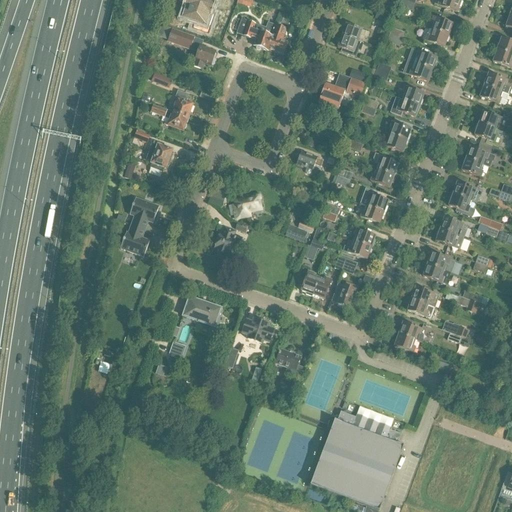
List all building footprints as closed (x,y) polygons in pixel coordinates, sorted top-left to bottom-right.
[(189,0),(189,1),(211,9),(213,0),(189,0)] [(441,0),(441,1),(439,1),(437,6),(457,14),(461,2),(455,0),(441,0)] [(189,1),(183,17),(205,24),(211,9),(189,1)] [(400,8),(412,12),(415,5),(403,1),(400,8)] [(375,19),(389,24),(392,16),(378,11),(375,19)] [(269,45),(276,26),(268,23),(266,28),(245,21),(243,18),(242,18),(236,34),(257,41),(255,48),(256,48),(256,50),(259,51),(261,50),(268,52),(268,51),(268,52),(271,45),(269,45)] [(448,37),(450,38),(453,32),(451,31),(453,26),(433,19),(432,21),(431,20),(427,22),(425,29),(430,31),(448,37)] [(271,45),(268,52),(283,57),(283,56),(285,56),(286,54),(287,52),(286,49),(287,45),(289,45),(290,41),(282,39),(283,36),(284,37),(287,30),(276,26),(269,45),(271,45)] [(346,26),(342,37),(363,44),(365,38),(368,39),(370,34),(346,26)] [(191,38),(161,28),(158,37),(168,40),(167,43),(198,54),(196,61),(195,61),(193,67),(202,70),(204,65),(210,67),(211,66),(212,66),(214,65),(215,62),(213,59),(215,53),(201,48),(203,42),(192,38),(191,38)] [(404,33),(392,29),(390,36),(402,40),(404,33)] [(426,36),(424,42),(444,49),(446,44),(448,45),(450,38),(448,37),(430,31),(428,37),(426,36)] [(387,43),(399,48),(402,40),(390,36),(387,43)] [(342,50),(341,51),(341,53),(356,59),(359,52),(360,53),(363,44),(362,44),(363,44),(342,37),(338,48),(342,50)] [(511,43),(501,40),(496,51),(511,56),(511,43)] [(511,56),(496,51),(492,63),(511,70),(511,56)] [(414,53),(411,64),(414,65),(435,72),(437,66),(435,65),(437,60),(417,53),(417,54),(414,53)] [(391,69),(379,64),(376,72),(389,76),(391,69)] [(435,72),(414,65),(412,71),(411,70),(409,76),(428,83),(430,78),(432,79),(435,72)] [(355,71),(352,79),(362,83),(365,75),(355,71)] [(374,78),(386,83),(389,76),(376,72),(374,78)] [(488,75),(484,87),(508,95),(511,83),(511,82),(496,77),(496,78),(488,75)] [(158,76),(155,84),(169,89),(172,81),(158,76)] [(365,85),(349,79),(339,76),(334,89),(325,86),(319,104),(339,111),(345,93),(346,93),(346,95),(359,100),(365,85)] [(479,98),(499,106),(500,104),(505,106),(508,96),(508,95),(484,87),(479,98)] [(404,88),(402,94),(404,95),(401,100),(422,108),(424,101),(422,101),(424,96),(404,88)] [(175,99),(177,100),(173,113),(188,119),(193,105),(186,103),(189,96),(178,92),(175,99)] [(155,100),(151,99),(151,97),(144,94),(141,101),(149,104),(148,105),(153,106),(165,111),(168,105),(156,100),(155,100)] [(379,104),(366,100),(364,107),(376,111),(379,104)] [(398,106),(396,111),(416,119),(417,114),(419,114),(422,108),(401,100),(399,106),(398,106)] [(183,132),(184,129),(185,130),(186,128),(187,125),(185,125),(188,119),(173,113),(165,111),(153,106),(150,114),(170,121),(168,126),(183,132)] [(361,114),(373,118),(376,111),(364,107),(361,114)] [(502,120),(483,113),(478,125),(497,131),(499,125),(500,126),(502,120)] [(391,124),(389,129),(391,130),(388,136),(409,143),(411,137),(409,136),(411,131),(391,124)] [(497,131),(478,125),(474,136),(494,144),(496,138),(495,137),(497,131)] [(147,144),(150,137),(136,133),(134,139),(147,144)] [(366,139),(353,135),(351,142),(363,146),(366,139)] [(385,141),(383,147),(403,154),(405,149),(406,150),(409,143),(388,136),(386,142),(385,141)] [(348,149),(361,154),(363,146),(351,142),(348,149)] [(151,169),(162,173),(164,170),(166,170),(172,152),(158,147),(151,145),(146,160),(150,162),(149,164),(152,165),(151,169)] [(484,167),(490,169),(492,163),(493,163),(495,157),(489,155),(470,148),(465,160),(484,167)] [(307,169),(305,172),(306,175),(309,176),(311,175),(313,171),(315,166),(321,169),(323,162),(317,159),(301,153),(297,165),(307,169)] [(378,165),(376,171),(396,178),(398,172),(396,171),(398,166),(391,164),(392,161),(375,154),(373,160),(374,163),(378,165)] [(327,164),(329,165),(328,169),(333,171),(335,167),(337,168),(339,162),(329,158),(327,164)] [(484,167),(465,160),(461,172),(481,179),(483,173),(482,173),(484,167)] [(128,165),(124,179),(131,181),(135,167),(128,165)] [(334,176),(338,177),(350,182),(353,175),(341,170),(340,173),(336,171),(334,176)] [(372,176),(370,182),(390,189),(392,184),(393,185),(396,178),(376,171),(373,177),(372,176)] [(335,184),(348,189),(350,182),(338,177),(335,184)] [(471,202),(477,204),(479,198),(480,198),(482,192),(475,190),(457,183),(452,195),(471,202)] [(511,188),(503,186),(501,193),(511,197),(511,188)] [(489,195),(498,199),(498,200),(511,205),(511,200),(511,197),(501,193),(491,190),(489,195)] [(363,199),(368,201),(366,207),(384,214),(388,203),(365,194),(363,199)] [(233,207),(235,216),(236,216),(237,217),(261,212),(259,201),(260,201),(260,200),(260,197),(260,196),(258,195),(256,196),(255,197),(254,198),(234,202),(235,206),(233,207)] [(471,202),(452,195),(448,207),(468,214),(470,208),(469,208),(471,202)] [(134,218),(131,226),(145,231),(148,223),(153,224),(159,208),(135,200),(130,216),(134,218)] [(325,212),(337,217),(340,210),(328,205),(325,212)] [(363,213),(362,213),(360,218),(380,226),(384,214),(366,207),(363,213)] [(322,220),(335,224),(337,217),(325,212),(322,220)] [(480,217),(478,225),(488,228),(491,221),(480,217)] [(464,226),(444,219),(439,231),(463,240),(468,228),(464,226)] [(503,226),(491,221),(488,228),(500,233),(503,226)] [(235,231),(245,235),(248,227),(237,223),(235,231)] [(298,229),(305,232),(307,226),(300,223),(298,229)] [(145,231),(131,226),(128,234),(126,234),(120,250),(144,258),(150,242),(142,239),(145,231)] [(289,239),(302,244),(303,243),(305,244),(308,235),(311,236),(312,231),(307,229),(306,232),(293,228),(289,239)] [(500,233),(488,228),(487,231),(479,228),(478,232),(486,235),(485,235),(506,243),(507,243),(511,244),(511,238),(508,238),(509,236),(500,233)] [(214,249),(217,250),(215,257),(224,261),(227,254),(230,255),(234,243),(240,246),(243,239),(235,236),(236,234),(225,230),(222,239),(218,237),(214,249)] [(312,240),(313,240),(310,247),(323,252),(325,244),(318,242),(322,232),(316,230),(312,240)] [(353,236),(355,237),(353,243),(371,249),(375,238),(355,230),(353,236)] [(439,231),(435,242),(455,250),(459,251),(463,240),(439,231)] [(349,248),(345,247),(343,252),(367,261),(371,249),(353,243),(351,248),(350,248),(349,248)] [(323,252),(310,247),(306,259),(313,262),(318,250),(322,252),(323,252)] [(451,261),(431,254),(427,266),(451,275),(455,263),(451,262),(451,261)] [(341,272),(345,260),(338,257),(334,269),(341,272)] [(478,257),(475,264),(487,268),(490,269),(493,262),(490,261),(478,257)] [(353,276),(357,264),(345,260),(341,272),(353,276)] [(475,264),(472,271),(485,275),(487,268),(475,264)] [(427,266),(422,278),(448,287),(449,282),(448,281),(451,275),(427,266)] [(308,273),(301,292),(306,294),(305,296),(312,298),(319,278),(313,276),(314,275),(308,273)] [(325,280),(319,278),(312,298),(318,300),(319,299),(324,301),(331,281),(326,279),(325,280)] [(338,307),(343,309),(343,308),(349,310),(355,292),(351,290),(350,291),(338,286),(332,303),(338,306),(338,307)] [(439,297),(415,288),(411,300),(435,309),(439,297)] [(465,292),(462,299),(476,304),(477,304),(475,303),(477,296),(465,292)] [(460,306),(467,309),(466,312),(475,315),(476,312),(479,304),(477,304),(476,304),(462,299),(458,297),(456,305),(460,306)] [(190,298),(183,317),(215,328),(222,310),(190,298)] [(407,312),(430,321),(435,309),(411,300),(407,312)] [(243,335),(248,337),(247,339),(262,345),(263,342),(269,344),(273,331),(268,329),(269,326),(254,321),(253,323),(247,321),(243,335)] [(462,339),(464,340),(466,341),(469,332),(459,328),(460,327),(453,325),(453,326),(445,323),(441,331),(449,334),(462,339)] [(398,335),(416,342),(418,343),(422,344),(423,341),(423,331),(402,324),(398,335)] [(449,334),(447,341),(459,346),(462,339),(449,334)] [(416,342),(398,335),(394,347),(413,354),(415,349),(414,348),(416,342)] [(474,343),(489,349),(491,344),(476,338),(474,343)] [(186,347),(173,343),(168,357),(181,361),(186,347)] [(231,348),(225,366),(233,369),(239,351),(231,348)] [(114,353),(97,349),(95,354),(113,358),(114,353)] [(275,365),(287,369),(284,375),(299,381),(303,369),(297,367),(301,358),(280,351),(275,365)] [(439,362),(436,369),(448,373),(451,367),(439,362)] [(166,368),(159,366),(155,375),(163,378),(166,368)] [(362,511),(364,507),(365,508),(363,511),(378,511),(403,447),(397,445),(401,435),(340,413),(337,423),(334,422),(310,487),(346,500),(343,508),(354,511),(362,511)] [(503,486),(508,488),(507,492),(511,494),(511,474),(508,473),(503,486)]
